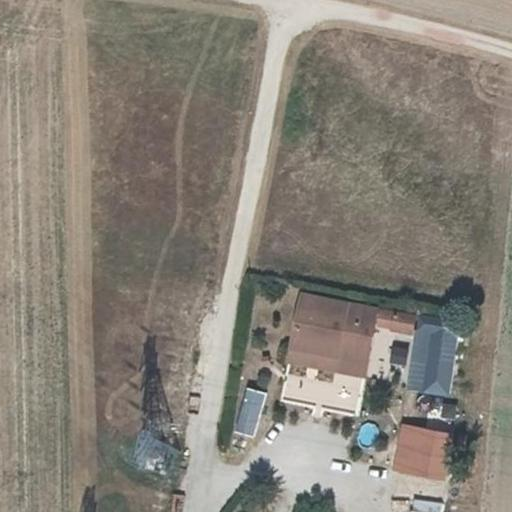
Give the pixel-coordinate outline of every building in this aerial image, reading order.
[(216,258),(219,231),(208,229),(205,257),(216,258)] [(187,257),(201,257),(201,232),(188,232),(187,257)] [(146,272),(144,286),(174,290),(176,277),(146,272)] [(380,306),(301,291),(287,363),(366,378),(376,325),(380,306)] [(417,313),(380,306),(376,325),(414,332),(417,313)] [(464,317),(421,311),(410,391),(453,397),(464,317)] [(266,394),(247,388),(234,432),(253,437),(266,394)] [(451,436),(404,426),(396,470),(442,479),(451,436)] [(415,481),(412,494),(439,500),(442,487),(415,481)]
